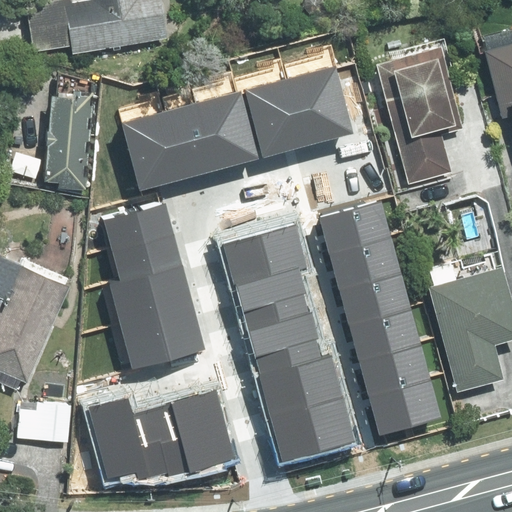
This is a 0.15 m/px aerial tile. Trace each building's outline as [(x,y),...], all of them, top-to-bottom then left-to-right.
[(29,0),(23,1),(31,49),(68,43),(69,51),(164,35),(157,0),(29,0)] [(511,117),(511,37),(481,46),(499,116),(511,113),(511,117)] [(406,182),(450,169),(439,131),(460,126),(436,41),(371,59),(406,182)] [(85,124),(82,123),(82,112),(86,112),(87,100),(83,100),(84,90),(53,88),(52,90),(46,90),(40,176),(54,177),(53,184),(82,186),(83,172),(78,172),(79,162),(83,162),(84,148),(80,147),(81,137),(84,137),(85,124)] [(360,190),(350,156),(291,172),(304,222),(331,215),(334,223),(374,212),(367,188),(360,190)] [(251,224),(249,217),(236,220),(238,228),(214,234),(227,283),(289,266),(276,218),(251,224)] [(403,231),(400,220),(388,223),(392,235),(403,231)] [(23,380),(65,282),(17,261),(18,260),(0,252),(0,377),(3,371),(23,380)] [(511,333),(511,312),(497,260),(423,281),(453,388),(499,375),(489,340),(511,333)] [(179,271),(154,274),(161,317),(186,313),(179,271)] [(415,317),(409,294),(363,307),(369,329),(340,338),(355,394),(373,389),(376,401),(412,391),(409,379),(436,372),(420,315),(415,317)] [(98,421),(196,400),(183,340),(85,362),(98,421)] [(231,481),(259,474),(250,441),(291,430),(289,423),(316,416),(315,411),(327,408),(311,346),(255,361),(258,371),(230,378),(231,384),(223,386),(234,422),(238,421),(238,424),(217,429),(231,481)] [(36,437),(64,440),(68,403),(39,400),(36,437)]
